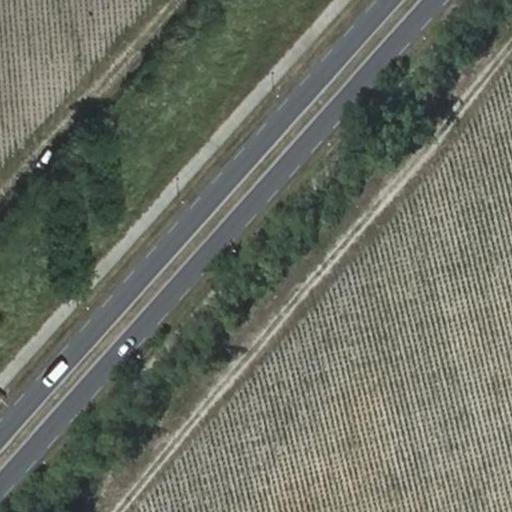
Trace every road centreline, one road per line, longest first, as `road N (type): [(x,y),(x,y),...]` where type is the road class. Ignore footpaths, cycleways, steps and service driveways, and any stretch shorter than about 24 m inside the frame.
road 1 (secondary): [(0,494),(433,0)]
road 2 (secondary): [(384,0),(0,436)]
road 3 (track): [(0,192),(176,0)]
